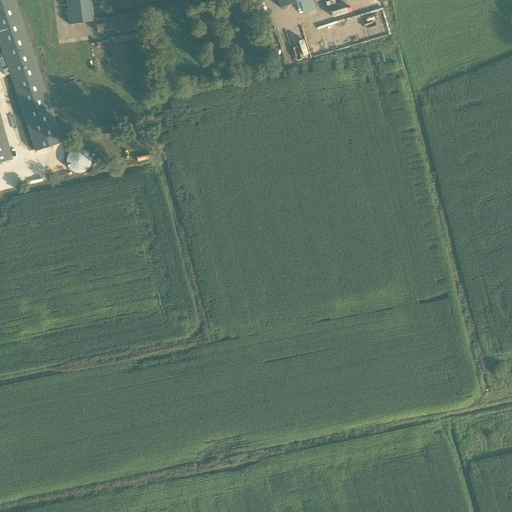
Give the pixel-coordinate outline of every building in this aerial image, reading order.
[(0,0),(0,40),(37,152),(63,143),(15,0),(0,0)] [(66,0),(70,22),(80,21),(92,20),(89,0),(66,0)] [(126,0),(128,13),(135,12),(133,0),(126,0)] [(277,0),(280,10),(311,0),(277,0)] [(170,9),(172,18),(191,12),(188,3),(170,9)] [(97,25),(98,33),(137,26),(135,17),(97,25)] [(295,39),(296,80),(314,79),(313,64),(304,65),(303,39),(295,39)] [(0,163),(13,160),(0,113),(0,163)] [(71,171),(72,172),(73,173),(74,173),(75,174),(76,174),(77,174),(78,174),(79,174),(81,174),(83,174),(84,174),(85,173),(86,173),(86,172),(87,171),(88,171),(89,170),(90,169),(90,168),(91,167),(91,166),(91,165),(92,164),(92,163),(92,162),(92,161),(92,160),(91,159),(91,157),(91,156),(90,155),(89,154),(88,153),(87,152),(87,151),(85,150),(84,150),(83,150),(80,149),(79,149),(77,149),(76,150),(75,150),(74,150),(73,151),(72,151),(71,152),(70,153),(70,154),(69,155),(68,155),(68,156),(67,157),(67,159),(67,160),(67,161),(67,162),(67,163),(67,164),(67,165),(67,166),(68,167),(68,168),(69,169),(70,170),(70,171),(71,171)]
